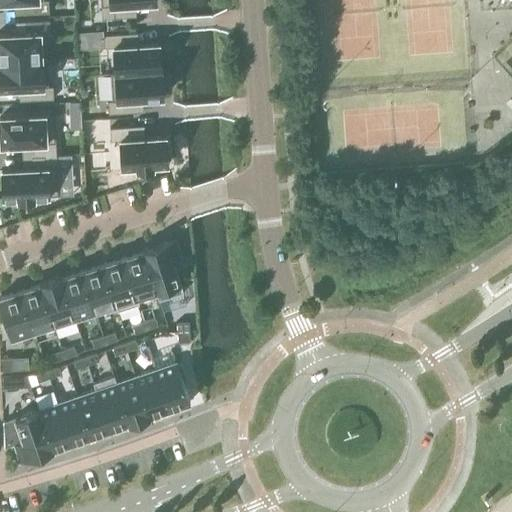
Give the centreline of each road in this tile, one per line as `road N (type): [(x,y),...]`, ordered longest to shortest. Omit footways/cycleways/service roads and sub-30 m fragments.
road 1 (residential): [(217,415),(0,490)]
road 2 (secondary): [(281,434),(90,511)]
road 3 (tertiary): [(264,185),(273,244),(302,337),(321,370)]
road 4 (residential): [(185,201),(0,258)]
road 5 (tertiary): [(252,0),(264,185)]
road 6 (secondary): [(511,310),(396,380)]
